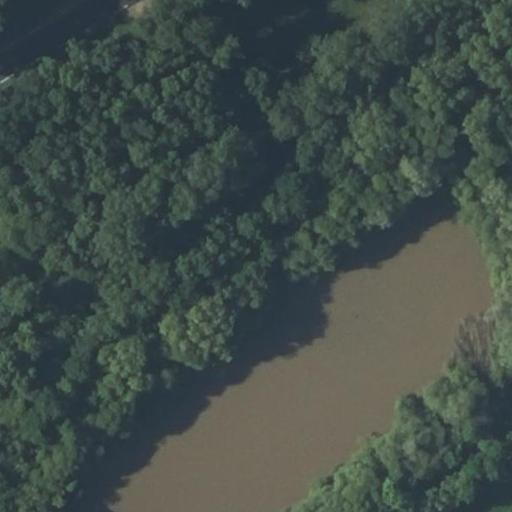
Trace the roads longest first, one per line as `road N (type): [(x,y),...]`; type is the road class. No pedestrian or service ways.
road 1 (track): [(163,0),(227,96),(281,147),(255,208),(111,317),(0,465)]
road 2 (track): [(0,297),(54,238),(227,96)]
road 3 (track): [(281,147),(357,104),(491,0)]
road 4 (tertiary): [(0,66),(111,0)]
